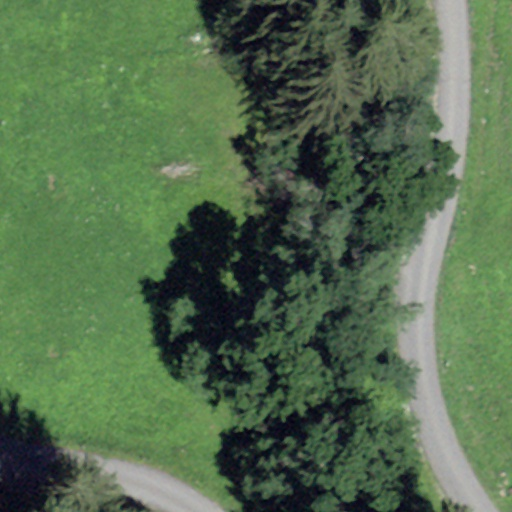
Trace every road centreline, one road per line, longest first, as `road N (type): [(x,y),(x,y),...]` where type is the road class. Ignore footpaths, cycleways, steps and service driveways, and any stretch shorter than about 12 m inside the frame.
road 1 (unclassified): [(475,511),(430,427),(414,341),(452,132),(450,0)]
road 2 (unclassified): [(0,452),(136,480),(199,511)]
